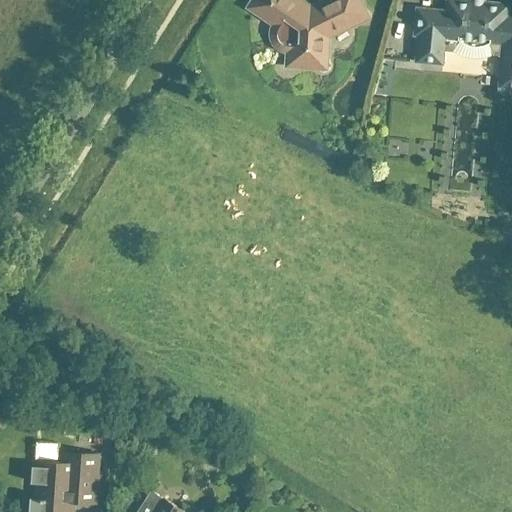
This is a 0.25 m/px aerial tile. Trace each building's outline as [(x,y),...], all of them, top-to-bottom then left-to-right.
[(324,67),(326,36),(335,32),(340,25),(347,26),(364,17),(356,0),(330,0),(318,6),(319,7),(310,12),(309,10),(294,0),(255,0),(250,7),(263,16),(274,14),(277,24),(275,26),(274,30),(273,34),(274,39),(276,43),(279,46),(283,48),(287,49),(299,50),(298,65),(324,67)] [(511,17),(507,17),(508,4),(461,0),(445,0),(445,11),(416,8),(413,35),(417,36),(415,62),(442,65),(443,50),(451,51),(459,55),(462,57),(468,58),(472,59),(476,59),(480,59),(482,58),(486,58),(494,55),(501,56),(498,92),(511,93),(511,17)] [(511,228),(504,226),(500,237),(511,241),(511,228)] [(17,351),(0,379),(0,383),(14,393),(34,361),(17,351)] [(147,433),(141,443),(157,453),(163,443),(147,433)] [(95,503),(98,455),(67,453),(63,456),(62,463),(32,461),(28,511),(72,511),(74,502),(95,503)] [(184,511),(150,491),(136,511),(184,511)]
